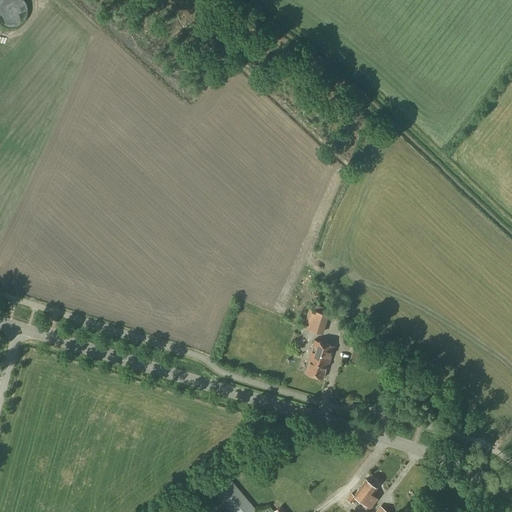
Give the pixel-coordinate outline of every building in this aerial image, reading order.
[(323,334),(329,315),(309,309),(303,328),(323,334)] [(327,367),(333,346),(314,340),(308,362),(309,362),(306,373),(323,378),(326,367),(327,367)] [(353,349),(350,360),(360,363),(364,352),(353,349)] [(229,511),(251,511),(255,509),(229,478),(213,492),(229,511)] [(378,499),(372,494),(377,488),(366,479),(354,495),(351,493),(346,499),(351,503),(356,497),(365,504),(363,506),(369,511),(378,499)]
